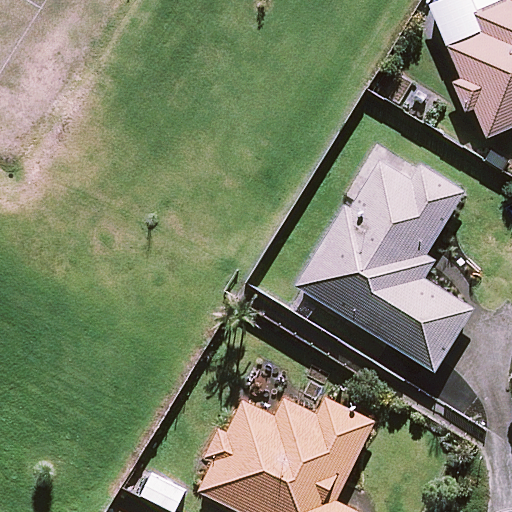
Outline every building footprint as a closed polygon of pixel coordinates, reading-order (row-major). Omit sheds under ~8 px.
[(511,0),(455,0),(433,9),(487,138),(511,127),(511,0)] [(461,194),(383,146),(296,289),(433,372),(471,311),(412,275),(461,194)] [(472,224),(452,245),(484,275),(504,254),(472,224)] [(320,410),(282,392),(272,414),(242,400),(198,493),(238,511),(353,511),(334,503),(372,423),(324,401),(320,410)] [(176,511),(186,489),(149,474),(139,497),(175,511),(176,511)]
